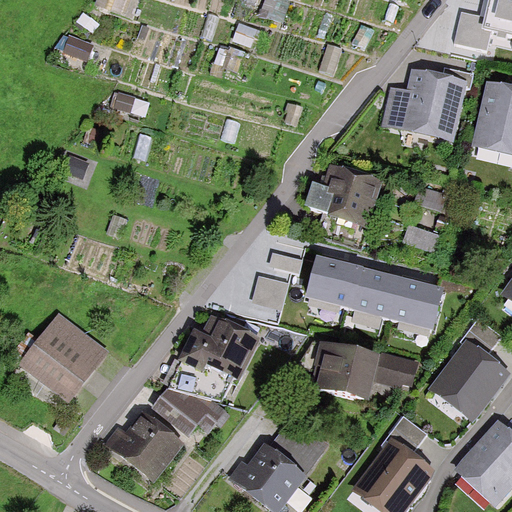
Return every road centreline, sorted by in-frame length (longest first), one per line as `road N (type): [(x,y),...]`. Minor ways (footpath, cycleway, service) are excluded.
road 1 (residential): [(59,478),(439,0)]
road 2 (unknown): [(182,511),(312,339)]
